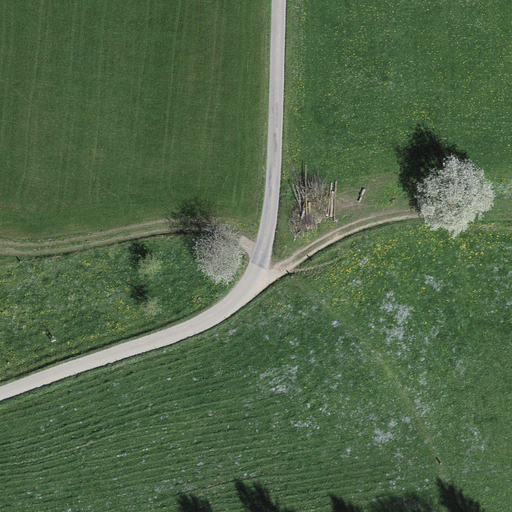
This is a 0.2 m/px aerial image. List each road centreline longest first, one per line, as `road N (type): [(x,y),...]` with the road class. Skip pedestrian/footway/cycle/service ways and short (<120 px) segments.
road 1 (unclassified): [(278,0),(273,169),(250,288),(192,329),(0,394)]
road 2 (track): [(250,288),(357,224),(428,209),(511,210)]
road 3 (track): [(259,267),(250,245),(188,224),(58,248),(0,244)]
